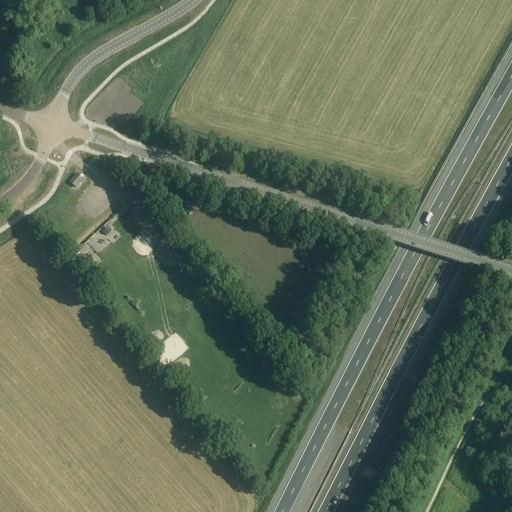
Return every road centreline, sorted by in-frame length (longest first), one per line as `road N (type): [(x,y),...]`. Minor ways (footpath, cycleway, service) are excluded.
road 1 (motorway): [(511,75),(282,511)]
road 2 (tertiary): [(511,272),(52,126)]
road 3 (motorway): [(326,511),(511,159)]
road 4 (tertiary): [(52,126),(84,65),(192,0)]
